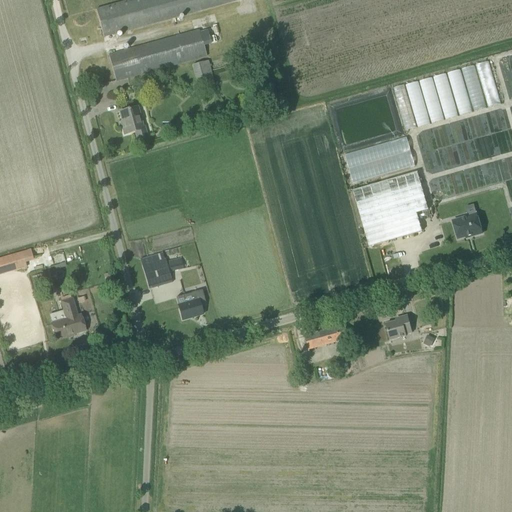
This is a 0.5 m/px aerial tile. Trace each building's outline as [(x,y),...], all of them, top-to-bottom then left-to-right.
[(240,0),(134,0),(96,10),(103,38),(241,1),(240,0)] [(109,56),(116,82),(207,57),(201,32),(109,56)] [(485,90),(494,90),(494,77),(490,77),(490,62),(476,62),(476,69),(482,69),(482,85),(485,85),(485,90)] [(209,63),(193,68),(198,90),(215,86),(209,63)] [(433,78),(394,88),(404,130),(458,116),(458,115),(485,108),(474,65),(461,69),(432,76),(433,78)] [(95,84),(96,93),(113,92),(113,84),(95,84)] [(145,128),(141,129),(136,108),(120,113),(124,126),(122,126),(124,135),(135,132),(137,140),(147,137),(145,128)] [(428,210),(417,173),(353,191),(364,229),(416,214),(428,210)] [(416,214),(364,229),(369,247),(422,232),(416,214)] [(472,239),(482,236),(477,216),(453,223),(457,241),(472,237),(472,239)] [(30,250),(0,257),(0,274),(27,268),(26,263),(33,261),(30,250)] [(151,263),(150,258),(140,260),(149,289),(172,283),(165,258),(151,263)] [(203,315),(200,305),(206,303),(202,291),(190,294),(193,302),(178,306),(182,321),(203,315)] [(51,324),(56,340),(85,331),(80,316),(77,317),(72,299),(61,302),(66,320),(51,324)] [(192,323),(194,333),(207,331),(204,316),(196,318),(197,322),(192,323)] [(386,325),(390,342),(400,339),(399,338),(412,334),(407,316),(400,318),(401,321),(386,325)] [(345,325),(305,336),(309,351),(349,339),(345,325)] [(428,336),(423,344),(430,348),(435,339),(428,336)]
